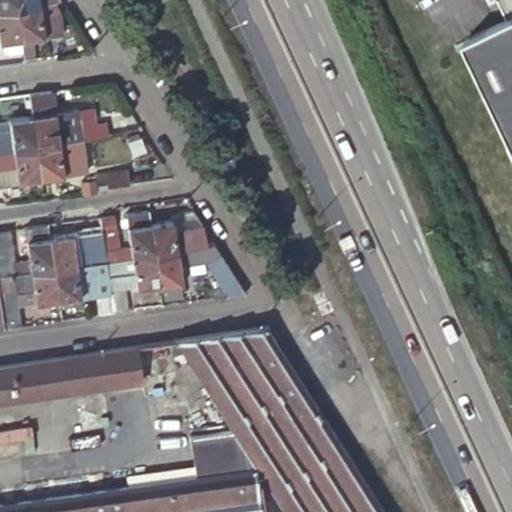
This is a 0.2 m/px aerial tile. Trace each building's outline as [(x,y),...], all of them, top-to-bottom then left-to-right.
[(52,2),(14,6),(19,38),(21,51),(22,60),(34,58),(32,36),(42,35),(44,42),(62,40),(58,12),(52,2)] [(0,40),(19,38),(14,6),(0,7),(0,40)] [(511,18),(477,35),(511,107),(511,18)] [(21,51),(19,38),(0,40),(0,46),(1,54),(21,51)] [(50,90),(27,93),(30,115),(35,145),(58,142),(81,139),(82,138),(77,108),(53,111),(50,90)] [(0,150),(12,149),(35,145),(30,115),(7,118),(9,131),(0,131),(0,150)] [(125,141),(130,157),(143,152),(138,137),(125,141)] [(81,139),(58,142),(35,145),(39,175),(86,169),(82,138),(81,139)] [(17,179),(39,175),(35,145),(12,149),(0,150),(0,167),(15,165),(17,179)] [(15,165),(0,167),(0,181),(17,179),(15,165)] [(126,168),(94,172),(96,188),(128,184),(126,168)] [(89,192),(95,192),(93,178),(80,180),(82,193),(89,192)] [(153,251),(149,223),(148,210),(124,213),(129,246),(118,247),(113,215),(98,217),(100,229),(104,258),(153,251)] [(186,218),(171,220),(173,233),(203,228),(195,217),(192,212),(186,213),(186,218)] [(171,220),(149,223),(153,251),(156,250),(206,242),(203,228),(173,233),(171,220)] [(0,228),(0,275),(52,267),(48,236),(46,222),(23,226),(28,260),(13,262),(8,228),(0,228)] [(48,236),(52,267),(90,261),(104,258),(100,229),(48,236)] [(218,252),(211,241),(206,242),(156,250),(153,251),(158,284),(161,284),(163,297),(179,295),(177,281),(180,281),(177,263),(207,258),(218,252)] [(132,270),(135,287),(158,284),(153,251),(104,258),(107,275),(132,270)] [(90,261),(52,267),(57,298),(79,295),(94,293),(94,290),(109,288),(107,275),(104,258),(90,261)] [(243,293),(224,262),(212,269),(225,295),(243,293)] [(0,284),(6,327),(32,323),(29,303),(57,298),(52,267),(0,275),(0,284)] [(132,270),(107,275),(109,288),(123,285),(123,289),(135,287),(132,270)] [(123,285),(109,288),(112,312),(127,310),(123,289),(123,285)] [(109,288),(94,290),(94,293),(97,314),(112,312),(109,288)] [(290,511),(384,511),(380,505),(300,378),(266,325),(180,338),(240,430),(263,466),(290,511)] [(0,400),(145,378),(139,343),(0,364),(0,400)] [(0,444),(28,446),(30,424),(0,421),(0,444)] [(263,466),(240,430),(198,436),(203,475),(250,468),(263,466)] [(256,511),(250,468),(203,475),(0,503),(0,511),(256,511)]
